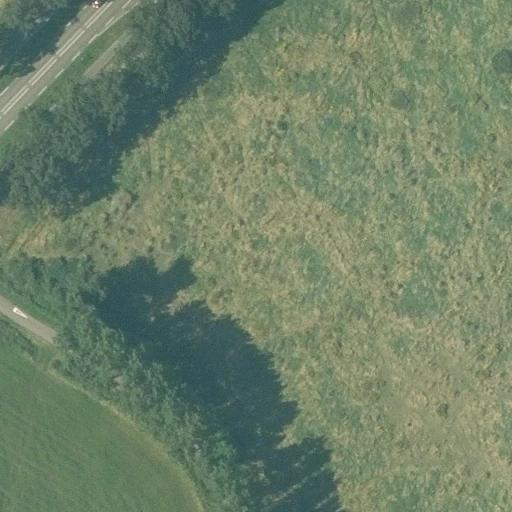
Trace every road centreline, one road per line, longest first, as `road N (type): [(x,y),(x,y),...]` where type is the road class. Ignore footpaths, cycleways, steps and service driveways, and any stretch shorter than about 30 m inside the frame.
road 1 (unclassified): [(234,511),(207,461),(141,394),(0,306)]
road 2 (primary): [(0,116),(112,0)]
